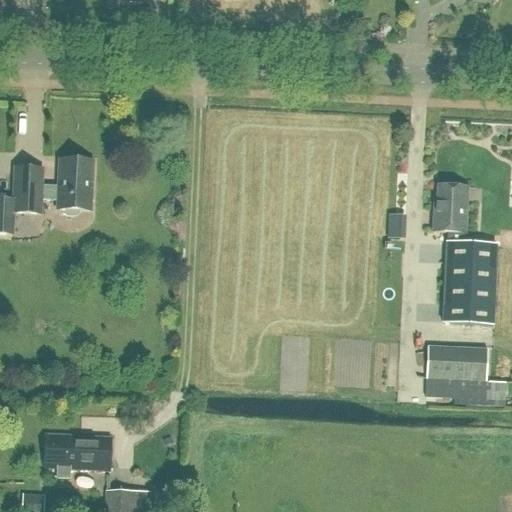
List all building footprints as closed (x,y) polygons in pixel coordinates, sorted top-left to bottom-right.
[(40,216),(40,202),(56,203),(56,212),(60,212),(62,216),(65,218),(73,218),(77,216),(79,213),(90,213),(92,164),(58,162),(57,188),(41,188),(42,172),(14,171),(12,203),(0,202),(0,236),(12,237),(13,215),(40,216)] [(432,233),(447,233),(447,244),(446,244),(442,325),(492,327),(496,245),(464,244),(464,234),(465,234),(467,188),(437,187),(436,217),(433,217),(432,233)] [(406,235),(407,211),(393,211),(392,234),(406,235)] [(425,380),(444,381),(443,401),(484,403),(487,351),(427,348),(425,380)] [(487,381),(488,399),(507,398),(506,381),(487,381)] [(109,474),(110,441),(46,439),(44,480),(59,480),(59,477),(69,478),(69,472),(109,474)] [(104,511),(143,511),(144,496),(135,495),(135,494),(105,493),(104,511)]
